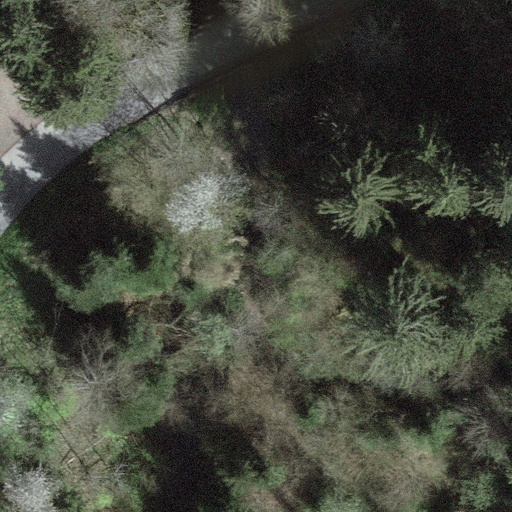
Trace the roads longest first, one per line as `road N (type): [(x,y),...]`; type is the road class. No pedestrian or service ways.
road 1 (unclassified): [(309,0),(137,85),(41,148),(0,195)]
road 2 (track): [(41,148),(0,34)]
